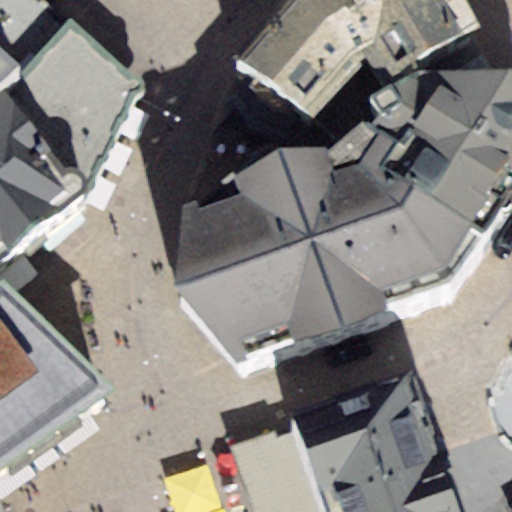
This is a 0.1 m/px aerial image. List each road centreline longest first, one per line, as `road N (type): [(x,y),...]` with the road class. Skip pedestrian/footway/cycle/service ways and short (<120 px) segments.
road 1 (residential): [(434,352),(165,449)]
road 2 (residential): [(124,268),(198,60)]
road 3 (residential): [(165,449),(126,344),(124,268)]
road 4 (residential): [(434,352),(459,426),(478,454),(511,479)]
road 5 (residential): [(124,268),(0,294)]
